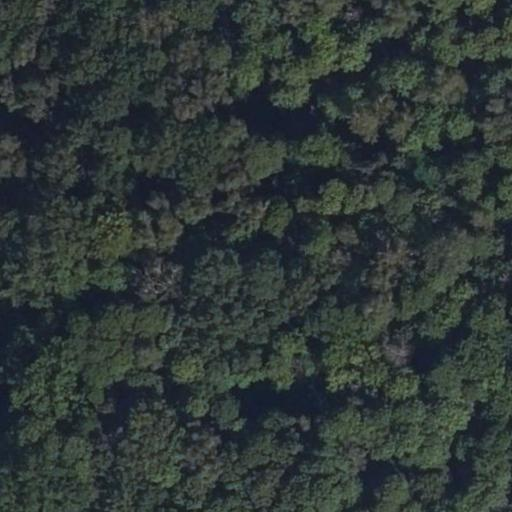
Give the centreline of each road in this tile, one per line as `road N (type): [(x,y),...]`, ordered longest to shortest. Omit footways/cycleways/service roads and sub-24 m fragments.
road 1 (unknown): [(122,54),(62,511)]
road 2 (unknown): [(122,54),(511,145)]
